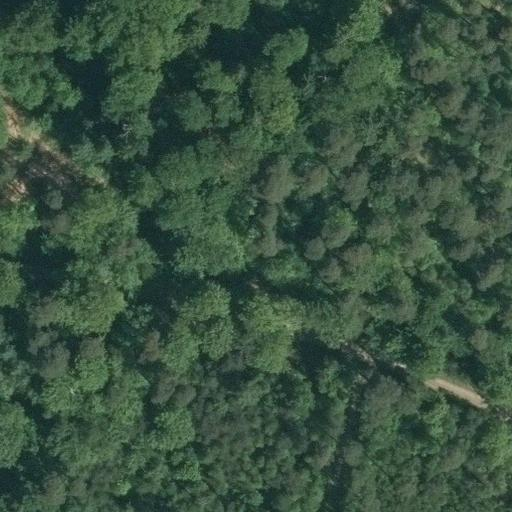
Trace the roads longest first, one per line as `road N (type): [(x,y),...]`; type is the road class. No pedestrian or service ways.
road 1 (track): [(511,408),(307,333),(54,268),(0,264)]
road 2 (track): [(371,356),(332,511)]
